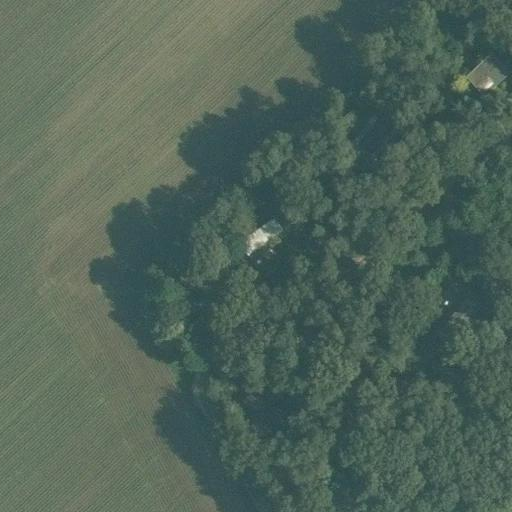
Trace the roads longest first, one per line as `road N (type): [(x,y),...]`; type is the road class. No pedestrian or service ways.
road 1 (track): [(511,128),(430,192),(336,284),(275,305),(201,371),(200,400),(264,511)]
road 2 (track): [(312,294),(369,360),(460,369),(511,349)]
